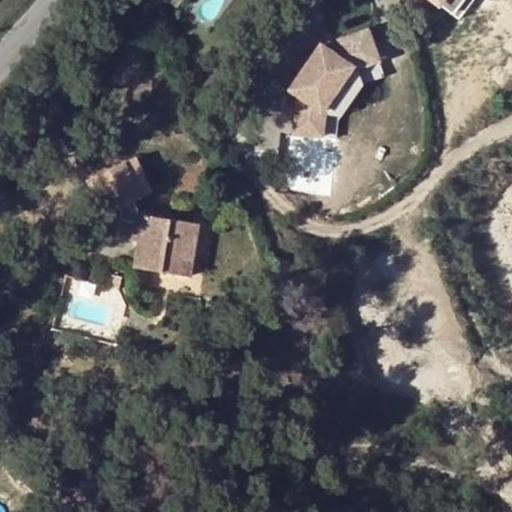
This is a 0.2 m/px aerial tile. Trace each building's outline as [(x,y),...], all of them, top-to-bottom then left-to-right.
[(425,0),(443,15),(455,0),(425,0)] [(299,122),(327,128),(332,105),(330,102),(360,58),(363,61),(388,53),(378,22),(346,31),(339,41),(330,35),(300,80),(310,87),(307,91),(299,122)] [(33,131),(66,115),(63,109),(30,126),(33,131)] [(66,115),(33,131),(46,156),(79,139),(66,115)] [(91,171),(106,209),(135,198),(120,160),(91,171)] [(134,267),(149,270),(191,277),(200,225),(137,215),(133,242),(138,243),(134,267)] [(150,291),(149,270),(134,267),(135,291),(150,291)]
